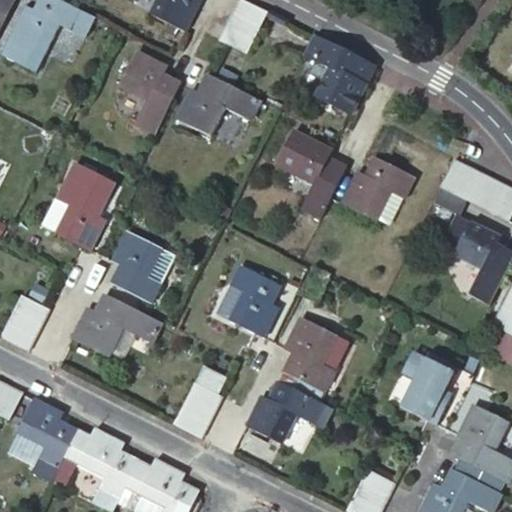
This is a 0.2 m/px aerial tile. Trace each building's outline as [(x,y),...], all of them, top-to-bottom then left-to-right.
[(0,0),(0,21),(10,0),(0,0)] [(33,0),(31,6),(24,2),(8,32),(43,49),(57,20),(85,34),(95,15),(65,0),(33,0)] [(157,0),(152,11),(185,28),(199,0),(157,0)] [(268,10),(248,0),(237,0),(232,10),(261,25),(268,10)] [(261,25),(232,10),(226,24),(254,38),(261,25)] [(218,38),(224,41),(246,52),(254,38),(226,24),(218,38)] [(335,43),(316,34),(306,52),(333,65),(318,95),(350,111),(366,82),(356,78),(366,59),(335,43)] [(154,134),(180,82),(162,72),(165,65),(137,50),(120,84),(147,97),(133,124),(154,134)] [(198,91),(191,87),(175,117),(214,137),(230,106),(257,121),(266,101),(208,72),(198,91)] [(319,218),(346,166),(327,156),(331,148),(302,133),(293,128),(275,163),(284,167),(313,182),(299,207),(319,218)] [(364,175),(356,171),(340,201),(376,218),(391,188),(415,200),(425,182),(374,157),(364,175)] [(455,157),(441,186),(454,192),(468,163),(455,157)] [(482,170),(468,163),(454,192),(467,198),(482,170)] [(482,170),(467,198),(482,205),(497,177),(482,170)] [(58,231),(83,243),(93,248),(108,217),(99,213),(108,196),(67,176),(59,193),(74,201),(58,231)] [(510,184),(497,177),(482,205),(497,213),(510,184)] [(510,219),(511,215),(511,185),(510,184),(497,213),(510,219)] [(74,201),(59,193),(43,223),(58,231),(74,201)] [(511,250),(497,243),(502,235),(474,220),(456,254),(482,267),(469,293),(490,304),(511,259),(511,250)] [(129,229),(114,259),(122,263),(113,281),(151,301),(161,283),(147,276),(163,246),(129,229)] [(228,318),(255,331),(262,335),(278,304),(269,300),(278,283),(238,263),(230,280),(244,287),(228,318)] [(36,277),(30,290),(42,296),(48,283),(36,277)] [(511,285),(502,305),(511,310),(511,285)] [(43,321),(50,307),(23,292),(15,307),(43,321)] [(159,319),(107,292),(97,311),(89,308),(74,338),(108,354),(123,324),(149,338),(159,319)] [(43,321),(15,307),(8,322),(36,336),(43,321)] [(301,315),(285,346),(294,350),(285,369),(325,389),(334,371),(320,364),(336,333),(301,315)] [(0,336),(28,350),(36,336),(8,322),(0,336)] [(403,407),(429,419),(437,423),(453,393),(444,388),(453,371),(447,368),(428,359),(414,352),(405,369),(419,376),(403,407)] [(428,359),(447,368),(450,363),(431,353),(428,359)] [(215,409),(222,395),(195,381),(188,395),(215,409)] [(332,408),(279,381),(270,399),(262,394),(247,425),(281,443),(297,412),(323,426),(332,408)] [(0,382),(0,403),(9,387),(0,382)] [(9,387),(0,403),(0,415),(10,421),(23,394),(9,387)] [(215,409),(188,395),(181,409),(208,423),(215,409)] [(58,412),(34,400),(16,435),(46,449),(34,474),(51,483),(64,459),(78,431),(60,422),(64,415),(58,412)] [(476,405),(460,435),(468,439),(459,457),(500,478),(509,460),(494,452),(510,422),(476,405)] [(174,422),(202,436),(208,423),(181,409),(174,422)] [(90,437),(78,431),(64,459),(105,480),(93,504),(109,511),(111,511),(124,488),(137,462),(119,453),(123,445),(94,430),(90,437)] [(137,462),(124,488),(135,493),(145,499),(138,511),(189,511),(200,493),(181,484),(185,476),(155,460),(150,468),(137,462)] [(499,511),(507,496),(453,468),(443,487),(436,482),(421,511),(463,511),(470,500),(492,511),(499,511)] [(389,497),(396,483),(368,469),(361,483),(389,497)] [(389,497),(361,483),(354,497),(382,511),(389,497)] [(138,511),(145,499),(135,493),(126,510),(130,511),(138,511)] [(347,510),(350,511),(381,511),(382,511),(354,497),(347,510)]
